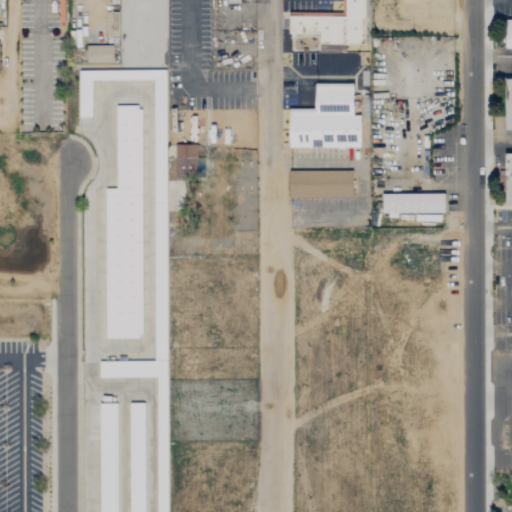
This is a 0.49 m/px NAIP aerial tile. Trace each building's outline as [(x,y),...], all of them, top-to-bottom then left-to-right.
[(347,0),(365,0),(365,43),(320,44),(320,33),(290,33),(290,15),(347,16),(347,0)] [(105,36),(117,37),(118,12),(106,11),(105,36)] [(87,44),(113,44),(113,62),(87,63),(87,44)] [(167,511),(165,70),(78,69),(80,134),(85,138),(89,141),(90,143),(92,145),(94,148),(95,151),(96,155),(97,158),(97,161),(97,165),(96,169),(95,172),(92,175),(90,179),(87,183),(84,186),(82,193),(82,205),(82,511),(167,511)] [(316,83),(354,83),(354,115),(361,115),(361,147),(290,147),(290,108),(316,108),(316,83)] [(176,144),(197,143),(197,182),(183,182),(183,210),(167,210),(167,180),(176,180),(176,144)] [(289,170),(354,170),(353,197),(289,197),(289,170)] [(383,180),(382,217),(448,216),(447,179),(383,180)]
